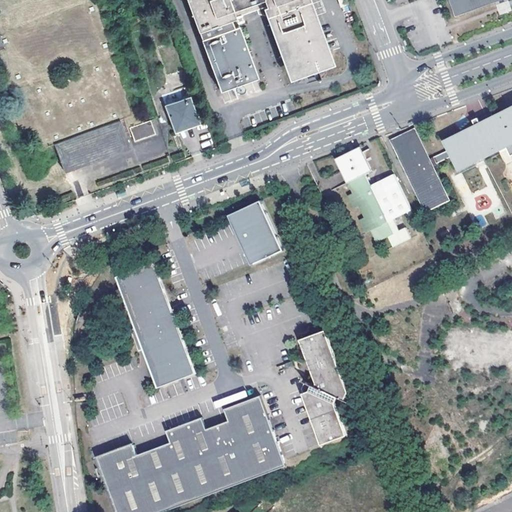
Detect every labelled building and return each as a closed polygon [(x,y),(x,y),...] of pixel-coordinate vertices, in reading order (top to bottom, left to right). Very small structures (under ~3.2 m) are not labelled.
[(186,0),(198,31),(222,93),(259,80),(239,25),(245,22),(242,14),(256,9),(266,6),(269,15),(290,74),(309,67),(315,65),(328,60),(305,0),(186,0)] [(448,0),(455,16),(495,2),(499,0),(448,0)] [(511,9),(507,0),(499,0),(495,2),(500,15),(511,10),(511,9)] [(266,6),(256,9),(257,13),(266,16),(269,15),(266,6)] [(3,20),(0,21),(0,49),(12,46),(3,20)] [(315,65),(309,67),(310,71),(300,75),(303,83),(320,77),(315,65)] [(186,85),(163,94),(178,132),(200,124),(186,85)] [(431,162),(415,131),(393,142),(427,212),(450,200),(435,170),(440,168),(438,164),(452,157),(460,171),(508,147),(511,155),(511,109),(492,119),(494,123),(479,131),(477,127),(445,143),(450,151),(435,158),(436,160),(431,162)] [(151,131),(135,137),(137,143),(159,135),(153,119),(147,120),(151,131)] [(121,120),(55,143),(65,173),(131,148),(121,120)] [(130,126),(135,137),(151,131),(147,120),(130,126)] [(361,148),(349,154),(351,159),(363,153),(361,148)] [(349,154),(338,159),(354,194),(347,197),(354,210),(360,206),(366,218),(359,221),(365,233),(371,230),(377,242),(389,237),(394,248),(411,240),(406,228),(395,234),(389,221),(412,210),(395,174),(371,186),(366,175),(372,172),(363,153),(351,159),(349,154)] [(231,216),(254,266),(284,252),(260,202),(231,216)] [(153,264),(118,277),(159,385),(194,372),(153,264)] [(478,275),(511,345),(511,311),(506,299),(511,296),(511,283),(506,287),(501,278),(495,281),(489,270),(478,275)] [(443,318),(437,321),(441,330),(447,327),(454,343),(449,346),(458,363),(463,361),(471,377),(465,379),(474,397),(479,394),(487,410),(482,413),(486,422),(503,414),(498,405),(502,403),(494,387),(490,389),(482,371),(486,369),(478,353),(474,355),(466,338),(469,336),(461,320),(458,322),(454,313),(468,306),(458,285),(447,291),(453,302),(439,309),(443,318)] [(310,393),(304,396),(316,427),(326,423),(328,429),(318,433),(324,446),(348,437),(337,407),(340,398),(345,402),(351,392),(327,331),(302,341),(311,366),(321,362),(323,368),(313,372),(318,384),(316,388),(314,386),(310,393)] [(388,344),(437,446),(461,434),(457,424),(447,429),(439,414),(450,409),(441,391),(431,396),(423,380),(434,375),(425,357),(414,362),(407,347),(418,342),(413,332),(388,344)] [(293,362),(278,368),(280,373),(295,368),(293,362)] [(311,366),(313,372),(323,368),(321,362),(311,366)] [(302,390),(304,396),(310,393),(314,386),(306,382),(302,390)] [(97,453),(117,511),(155,511),(282,467),(258,396),(227,407),(231,419),(206,428),(202,416),(166,429),(170,441),(137,453),(133,440),(97,453)] [(326,423),(316,427),(318,433),(328,429),(326,423)] [(511,448),(440,484),(451,508),(460,504),(457,498),(482,486),(484,492),(501,483),(499,478),(511,471),(511,448)]
